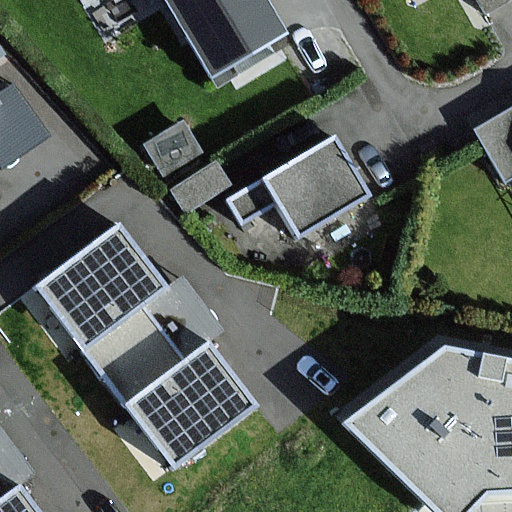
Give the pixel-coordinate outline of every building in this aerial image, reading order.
[(171,0),(213,72),(283,32),(264,0),(171,0)] [(481,0),(487,10),(504,0),(481,0)] [(0,157),(4,162),(43,134),(11,89),(0,96),(0,157)] [(511,112),(479,131),(506,178),(511,174),(511,112)] [(371,193),(338,137),(230,199),(244,223),(280,202),(299,235),(371,193)] [(40,284),(87,346),(139,306),(162,288),(115,227),(40,284)] [(132,404),(184,364),(139,306),(87,346),(132,404)] [(254,406),(208,346),(184,364),(132,404),(179,463),(254,406)] [(511,360),(450,346),(350,422),(445,511),(470,511),(488,494),(511,491),(511,360)] [(0,511),(37,511),(20,489),(0,503),(0,511)]
